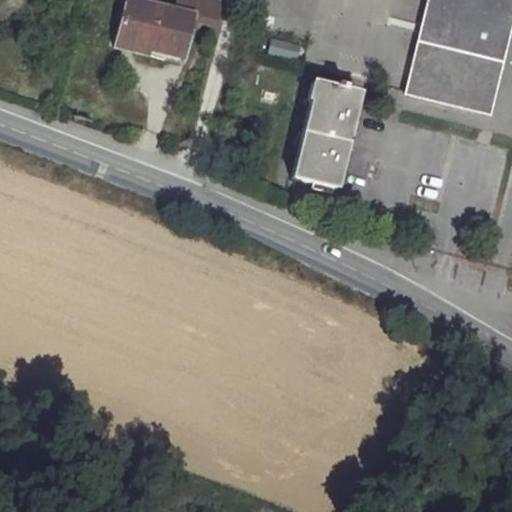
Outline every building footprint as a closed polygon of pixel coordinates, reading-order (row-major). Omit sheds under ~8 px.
[(127,0),(124,0),(116,36),(139,42),(136,54),(146,56),(147,50),(182,59),(190,23),(191,16),(175,12),(127,0)] [(212,0),(178,0),(175,12),(191,16),(190,23),(215,29),(221,2),(212,0)] [(511,0),(426,0),(403,96),(488,116),(511,16),(511,0)] [(116,36),(113,49),(136,54),(139,42),(116,36)] [(333,88),(311,83),(306,103),(309,104),(291,179),(334,189),(344,149),(352,151),(354,137),(347,135),(357,95),(344,91),(345,86),(335,83),(333,88)]
